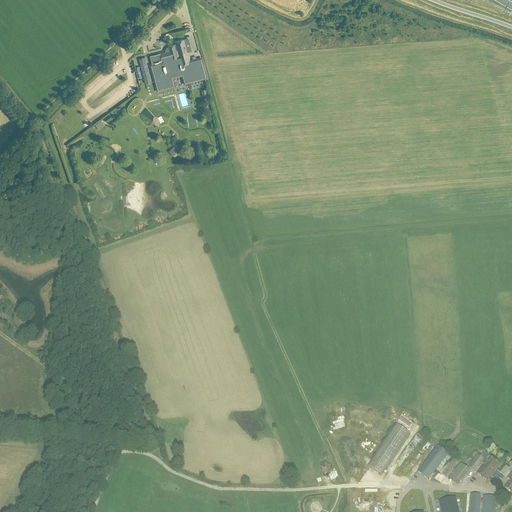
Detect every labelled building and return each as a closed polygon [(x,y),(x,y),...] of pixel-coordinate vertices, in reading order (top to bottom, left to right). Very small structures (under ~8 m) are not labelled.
[(191,63),(188,51),(190,50),(187,38),(175,42),(176,44),(168,46),(170,51),(150,56),(159,89),(173,85),(171,77),(184,73),(186,81),(205,76),(200,60),(191,63)] [(139,59),(146,84),(152,83),(145,58),(139,59)] [(135,102),(129,109),(129,113),(132,114),(135,114),(141,106),(141,103),(138,101),(135,102)] [(100,121),(95,127),(99,130),(104,124),(100,121)] [(382,475),(409,433),(396,424),(368,466),(382,475)] [(438,446),(418,471),(428,479),(447,454),(438,446)] [(448,454),(437,469),(445,476),(457,461),(448,454)] [(478,454),(468,466),(475,471),(482,463),(483,464),(477,473),(487,481),(500,464),(489,455),(485,460),(478,454)] [(459,487),(472,471),(460,463),(449,479),(459,487)] [(498,471),(492,478),(497,481),(502,475),(498,471)] [(479,511),(481,494),(471,494),(469,511),(479,511)] [(495,511),(497,497),(483,496),(482,511),(495,511)] [(458,511),(455,497),(439,501),(441,511),(423,511),(458,511)]
